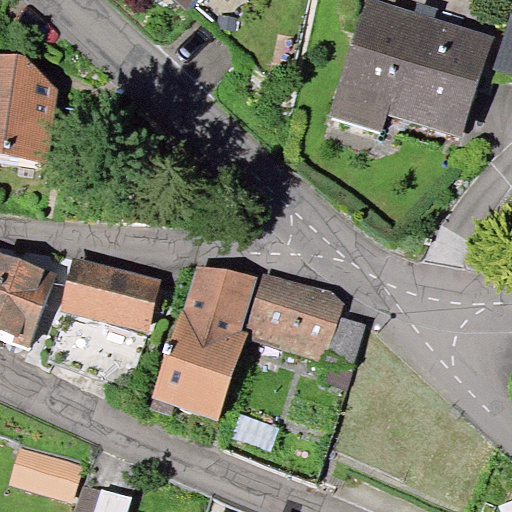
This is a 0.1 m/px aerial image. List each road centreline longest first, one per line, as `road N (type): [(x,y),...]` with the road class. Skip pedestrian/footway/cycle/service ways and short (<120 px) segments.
road 1 (residential): [(66,0),(333,251)]
road 2 (residential): [(315,511),(0,375)]
road 3 (residential): [(0,233),(333,251)]
road 4 (residential): [(406,315),(511,425)]
